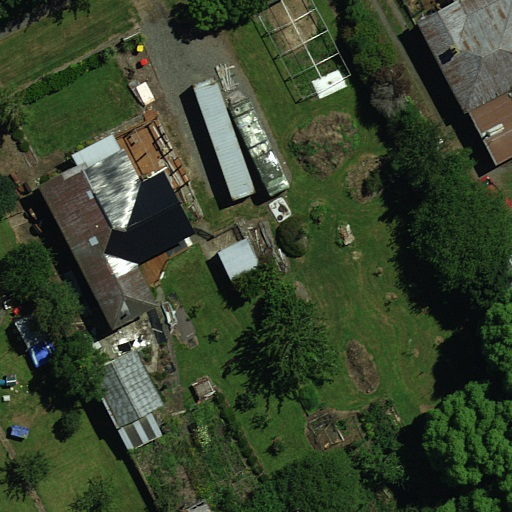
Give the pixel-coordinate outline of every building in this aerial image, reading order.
[(511,0),(458,0),(460,3),(422,23),(500,171),(511,164),(511,0)] [(113,134),(68,156),(79,179),(38,199),(109,346),(164,319),(142,272),(194,247),(146,147),(124,157),(113,134)] [(511,216),(464,236),(511,347),(511,216)] [(0,292),(0,372),(33,356),(0,292)] [(136,344),(89,368),(138,461),(185,437),(136,344)]
